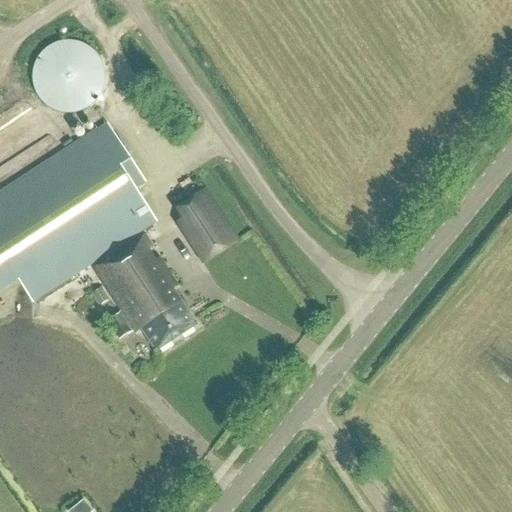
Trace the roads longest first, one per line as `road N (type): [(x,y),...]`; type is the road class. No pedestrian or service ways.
road 1 (unclassified): [(382,313),(265,197),(127,0)]
road 2 (tertiary): [(220,511),(382,313)]
road 3 (tertiary): [(382,313),(511,154)]
